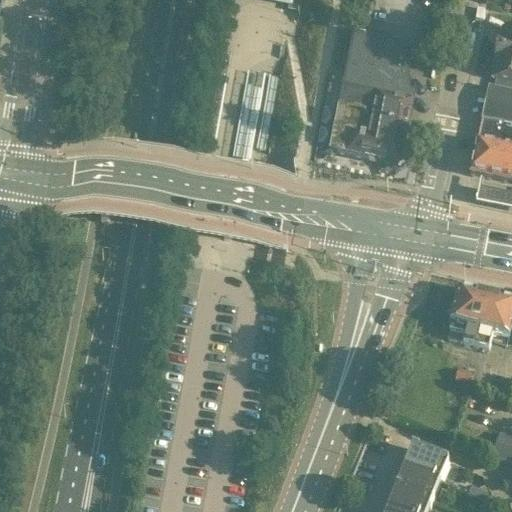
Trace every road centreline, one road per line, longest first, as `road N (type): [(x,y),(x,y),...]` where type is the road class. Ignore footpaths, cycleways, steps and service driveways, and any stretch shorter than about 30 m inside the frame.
road 1 (primary): [(83,511),(173,0)]
road 2 (primary): [(364,226),(17,176)]
road 3 (residential): [(420,237),(471,0)]
road 4 (primary): [(338,407),(420,237)]
road 5 (primary): [(364,226),(338,407)]
road 6 (residential): [(17,176),(45,0)]
road 7 (residential): [(26,0),(0,132)]
